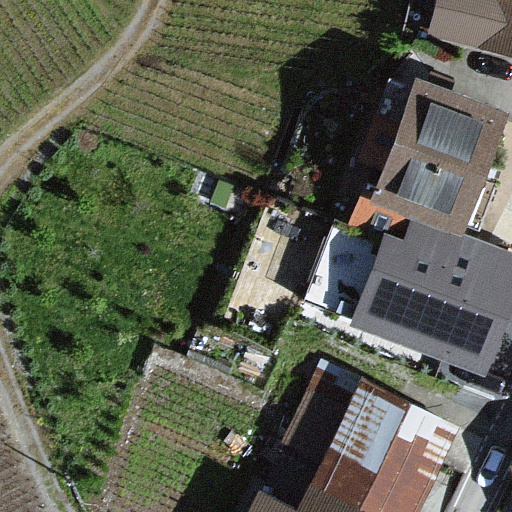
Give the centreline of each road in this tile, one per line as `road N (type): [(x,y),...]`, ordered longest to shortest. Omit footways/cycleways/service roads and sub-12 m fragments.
road 1 (track): [(0,176),(77,101),(135,31),(148,0)]
road 2 (track): [(67,511),(22,441),(0,375)]
